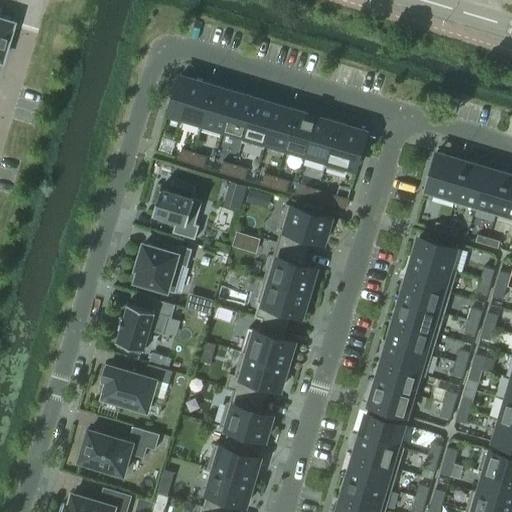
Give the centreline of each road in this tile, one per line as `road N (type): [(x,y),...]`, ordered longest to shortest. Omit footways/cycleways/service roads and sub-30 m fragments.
road 1 (residential): [(21,511),(160,41),(400,111)]
road 2 (residential): [(283,511),(400,111)]
road 3 (residential): [(0,133),(36,0)]
